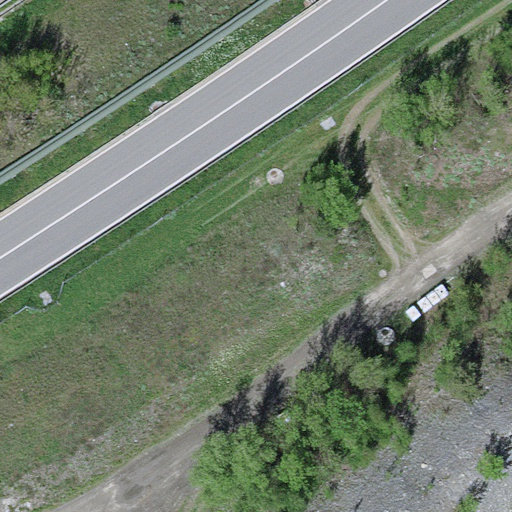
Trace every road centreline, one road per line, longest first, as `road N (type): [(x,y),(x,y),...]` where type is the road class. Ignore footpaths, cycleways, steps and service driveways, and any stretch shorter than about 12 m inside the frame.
road 1 (track): [(511,216),(111,511)]
road 2 (primary): [(383,0),(0,257)]
